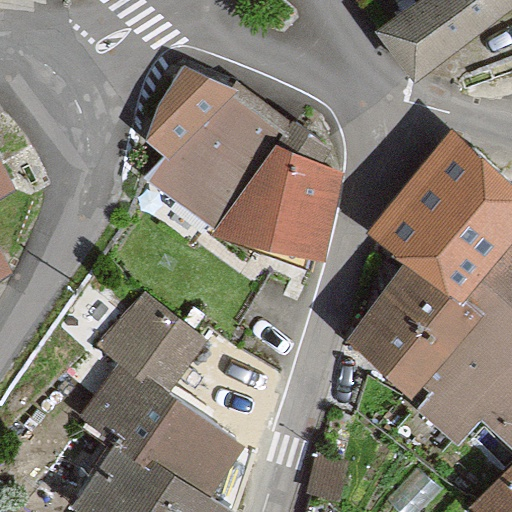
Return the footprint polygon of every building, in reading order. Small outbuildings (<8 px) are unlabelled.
[(511,0),(428,0),(388,27),(419,69),(511,2),(511,0)] [(188,72),(165,100),(153,144),(171,159),(192,135),(208,117),(232,94),(188,72)] [(171,159),(152,181),(213,232),(222,235),(293,138),(291,136),(263,109),(257,116),(232,94),(208,117),(192,135),(171,159)] [(293,138),(222,235),(309,272),(335,180),(335,174),(316,158),(326,145),(300,127),(298,126),(291,136),(293,138)] [(0,275),(8,271),(0,253),(0,191),(21,182),(20,179),(0,134),(0,275)] [(385,245),(421,269),(470,302),(511,242),(511,183),(475,150),(449,152),(385,245)] [(511,242),(470,302),(434,354),(446,363),(426,406),(462,437),(465,437),(488,412),(479,401),(511,363),(511,242)] [(470,302),(421,269),(369,339),(415,380),(434,354),(470,302)] [(125,443),(204,494),(235,444),(153,384),(168,362),(183,363),(201,340),(177,320),(147,300),(109,347),(109,349),(133,371),(95,419),(95,422),(118,438),(125,443)] [(227,346),(238,352),(249,336),(248,334),(238,327),(227,346)] [(511,363),(479,401),(488,412),(511,436),(511,363)] [(231,511),(204,494),(125,443),(88,494),(109,511),(231,511)] [(313,487),(334,493),(340,472),(332,468),(330,467),(332,458),(322,454),(313,487)] [(445,465),(452,472),(454,472),(461,465),(456,459),(452,457),(445,465)] [(511,511),(511,466),(479,504),(487,511),(511,511)] [(462,511),(487,511),(479,504),(468,495),(458,507),(462,511)]
